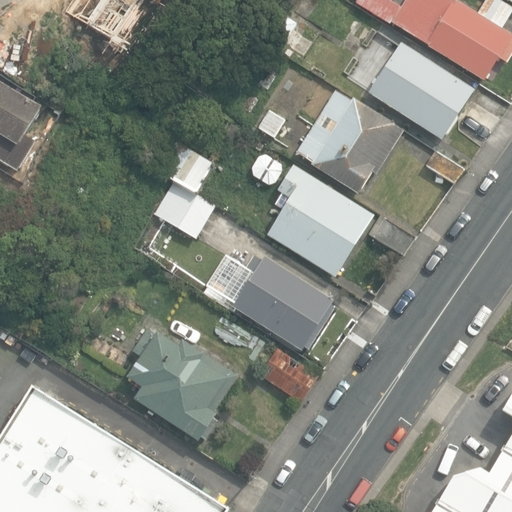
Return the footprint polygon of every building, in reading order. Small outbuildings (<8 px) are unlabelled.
[(392,24),(484,82),(499,58),(508,63),(511,57),(511,34),(503,28),(511,13),(511,9),(496,0),(486,0),(477,15),(453,0),(405,0),(401,8),(389,0),(357,0),(355,3),(391,26),(392,24)] [(264,31),(304,56),(314,42),(294,30),(298,24),(277,11),(264,31)] [(370,92),(442,140),(474,91),(402,43),(370,92)] [(0,159),(18,171),(36,143),(26,136),(43,108),(0,81),(0,159)] [(312,165),(359,194),(372,172),(376,175),(403,131),(394,126),(395,124),(354,99),(352,102),(336,92),(298,152),(314,162),(312,165)] [(260,128),(275,138),(286,121),(270,111),(260,128)] [(161,171),(197,193),(214,165),(177,143),(161,171)] [(426,166),(455,185),(465,170),(437,151),(426,166)] [(254,176),(270,185),(277,183),(284,171),(282,164),(267,155),(259,158),(253,168),(254,176)] [(268,234),(336,277),(374,216),(294,166),(279,190),(283,193),(277,203),(284,208),(268,234)] [(155,212),(197,237),(211,214),(199,207),(203,199),(174,181),(155,212)] [(369,234),(403,256),(416,237),(382,215),(369,234)] [(233,306),(303,351),(316,330),(320,333),(326,324),(322,322),(335,301),(265,257),(263,260),(255,255),(236,285),(244,290),(233,306)] [(155,336),(147,330),(133,352),(142,357),(128,378),(142,387),(134,400),(200,441),(203,438),(207,441),(219,422),(214,419),(240,377),(183,341),(180,346),(157,332),(155,336)] [(0,353),(7,358),(16,344),(0,334),(0,353)] [(261,375),(302,402),(319,377),(278,349),(261,375)] [(227,511),(32,389),(0,439),(0,511),(227,511)] [(511,511),(511,396),(503,412),(511,416),(511,435),(489,474),(480,469),(454,477),(433,511),(511,511)]
